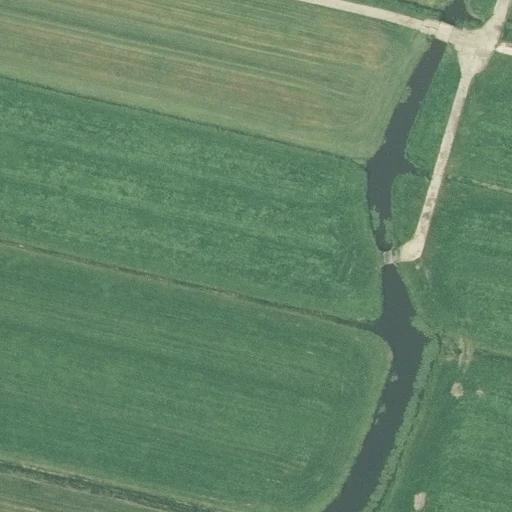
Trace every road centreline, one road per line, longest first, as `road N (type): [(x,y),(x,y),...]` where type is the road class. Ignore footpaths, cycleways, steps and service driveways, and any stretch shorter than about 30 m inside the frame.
road 1 (track): [(396,257),(415,252),(466,73),(502,0)]
road 2 (track): [(483,42),(302,0)]
